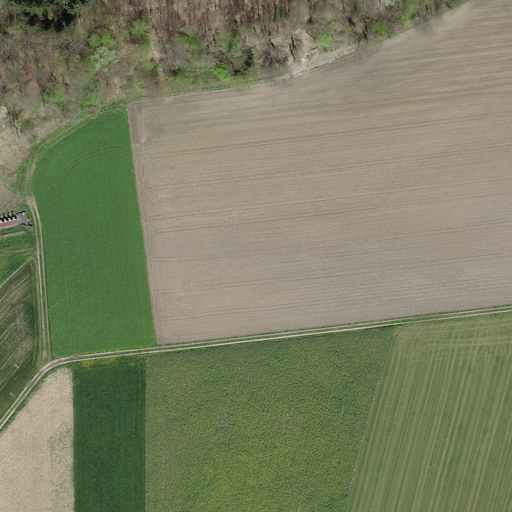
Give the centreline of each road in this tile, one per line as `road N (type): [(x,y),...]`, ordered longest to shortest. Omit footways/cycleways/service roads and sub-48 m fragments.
road 1 (track): [(511,304),(53,359),(0,426)]
road 2 (track): [(53,359),(39,224),(27,193),(31,162)]
